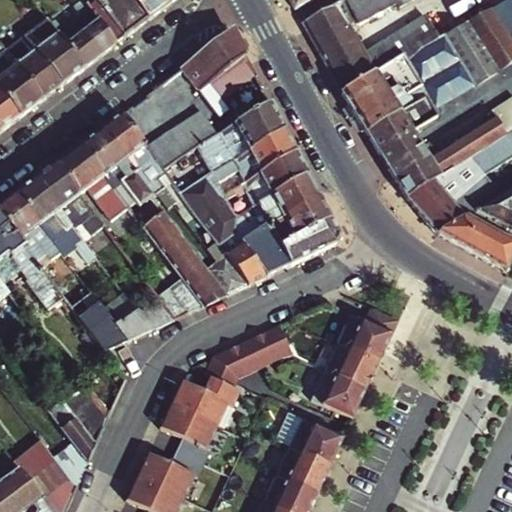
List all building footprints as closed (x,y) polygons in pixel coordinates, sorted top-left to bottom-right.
[(82,15),(72,23),(78,32),(71,38),(53,16),(47,21),(83,67),(115,43),(86,4),(83,0),(75,6),(82,15)] [(125,35),(98,0),(93,0),(86,4),(115,43),(125,35)] [(133,0),(98,0),(125,35),(148,18),(133,0)] [(171,0),(133,0),(148,18),(171,0)] [(362,20),(396,2),(399,7),(412,0),(347,0),(358,19),(362,20)] [(511,0),(506,0),(505,1),(451,33),(420,51),(408,62),(428,93),(436,106),(511,61),(511,0)] [(339,1),(304,20),(342,92),(403,55),(408,62),(420,51),(451,33),(436,6),(407,22),(409,26),(416,38),(408,42),(402,30),(366,50),(339,1)] [(16,26),(22,34),(3,48),(42,98),(83,67),(47,21),(44,17),(32,26),(26,18),(16,26)] [(416,38),(409,26),(402,30),(408,42),(416,38)] [(185,75),(197,89),(200,88),(214,106),(257,75),(246,53),(237,37),(223,35),(161,82),(167,89),(185,75)] [(0,90),(19,115),(42,98),(3,48),(0,44),(0,90)] [(342,92),(367,132),(428,93),(408,62),(403,55),(342,92)] [(0,129),(19,115),(0,90),(0,129)] [(428,93),(367,132),(380,152),(414,130),(413,129),(439,111),(436,106),(428,93)] [(511,98),(502,105),(491,111),(494,116),(505,134),(511,129),(511,98)] [(212,172),(285,127),(271,101),(230,124),(195,147),(212,172)] [(219,112),(206,119),(203,114),(149,152),(161,168),(195,147),(230,124),(219,112)] [(149,152),(119,114),(99,129),(152,195),(156,192),(167,207),(172,203),(193,229),(203,222),(179,192),(161,168),(149,152)] [(389,166),(405,191),(408,195),(492,142),(505,134),(494,116),(436,152),(429,141),(422,145),(389,166)] [(217,182),(238,169),(246,181),(297,150),(285,127),(212,172),(217,182)] [(152,195),(99,129),(78,145),(113,189),(122,183),(139,205),(152,195)] [(511,129),(505,134),(492,142),(408,195),(437,231),(477,208),(511,187),(495,167),(511,155),(511,129)] [(389,166),(422,145),(414,130),(380,152),(389,166)] [(113,189),(78,145),(54,163),(80,196),(88,190),(111,219),(127,207),(113,189)] [(256,204),(309,172),(297,150),(246,181),(240,184),(253,206),(256,204)] [(80,196),(54,163),(35,178),(73,228),(82,222),(92,234),(103,226),(80,196)] [(217,182),(212,172),(179,192),(203,222),(217,241),(219,243),(233,233),(237,214),(235,214),(224,194),(217,182)] [(269,224),(321,194),(309,172),(256,204),(263,215),(268,223),(269,224)] [(73,228),(35,178),(14,193),(60,253),(80,237),(73,228)] [(511,186),(511,187),(477,208),(511,228),(511,227),(511,186)] [(60,253),(14,193),(0,204),(0,213),(26,247),(32,255),(37,262),(46,255),(50,260),(60,253)] [(321,194),(269,224),(283,247),(333,217),(321,194)] [(142,227),(157,215),(149,205),(134,216),(142,227)] [(511,228),(477,208),(437,231),(496,264),(510,239),(502,235),(504,230),(509,233),(511,228)] [(162,212),(157,215),(142,227),(181,276),(202,304),(227,293),(207,268),(162,212)] [(26,247),(0,213),(0,261),(7,256),(10,259),(13,257),(26,247)] [(278,249),(283,247),(269,224),(268,223),(263,215),(256,219),(261,227),(241,241),(266,274),(291,262),(286,262),(278,249)] [(333,217),(283,247),(293,261),(336,241),(340,230),(333,217)] [(219,243),(224,250),(249,282),(266,274),(241,241),(239,243),(233,233),(219,243)] [(511,240),(510,239),(496,264),(504,268),(511,250),(511,240)] [(105,252),(96,240),(88,247),(97,259),(105,252)] [(88,247),(84,241),(76,247),(103,282),(110,276),(97,259),(88,247)] [(217,241),(207,248),(217,260),(238,287),(249,282),(224,250),(219,243),(217,241)] [(32,255),(26,247),(13,257),(20,265),(32,255)] [(293,261),(283,247),(278,249),(286,262),(291,262),(293,261)] [(20,265),(30,279),(28,280),(49,309),(65,298),(45,272),(37,262),(32,255),(20,265)] [(238,287),(217,260),(207,268),(227,293),(238,287)] [(110,276),(103,282),(90,292),(126,340),(150,329),(135,308),(110,276)] [(202,304),(181,276),(156,295),(174,318),(202,304)] [(0,281),(0,297),(5,303),(12,297),(0,281)] [(71,306),(82,298),(76,290),(65,298),(71,306)] [(90,292),(82,298),(71,306),(105,350),(126,340),(90,292)] [(156,295),(155,293),(135,308),(150,329),(174,318),(156,295)] [(394,318),(365,306),(359,320),(344,315),(333,343),(375,360),(394,318)] [(275,326),(222,351),(235,379),(288,353),(275,326)] [(375,360),(333,343),(322,371),(361,389),(375,360)] [(361,389),(322,371),(309,400),(350,419),(361,389)] [(199,392),(178,381),(168,404),(214,426),(231,389),(206,380),(199,392)] [(105,419),(90,399),(71,413),(72,414),(94,444),(105,419)] [(64,404),(51,414),(58,424),(72,414),(71,413),(64,404)] [(179,439),(174,452),(198,462),(214,426),(168,404),(157,429),(179,439)] [(94,444),(72,414),(58,424),(71,441),(86,461),(94,444)] [(341,437),(298,420),(286,448),(328,466),(341,437)] [(71,441),(51,456),(58,465),(75,487),(86,461),(71,441)] [(328,466),(286,448),(274,476),(315,494),(328,466)] [(145,455),(135,477),(184,499),(198,462),(174,452),(168,465),(145,455)] [(63,511),(75,487),(58,465),(31,487),(50,511),(63,511)] [(50,511),(31,487),(20,472),(0,487),(0,511),(26,511),(32,508),(35,511),(50,511)] [(274,476),(261,503),(279,511),(307,511),(315,494),(274,476)] [(147,511),(146,511),(178,511),(184,499),(135,477),(124,501),(147,511)] [(279,511),(261,503),(257,511),(279,511)]
